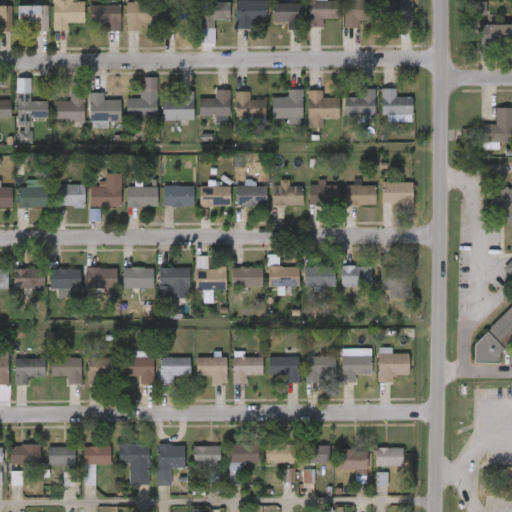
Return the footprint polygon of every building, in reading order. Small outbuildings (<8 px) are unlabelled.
[(67,30),(52,30),(51,0),(71,0),(72,2),(83,2),(84,22),(67,22),(67,30)] [(308,27),(308,0),(325,0),(338,1),(338,19),(322,19),(322,27),(308,27)] [(343,27),(343,0),(374,0),(374,27),(343,27)] [(411,0),(411,26),(380,26),(380,0),(411,0)] [(162,1),(188,1),(188,26),(162,26),(162,1)] [(265,1),(265,23),(252,23),(252,28),(234,28),(234,1),(265,1)] [(271,23),(271,1),(299,1),(299,23),(271,23)] [(228,20),(213,20),(213,28),(198,28),(198,2),(228,2),(228,20)] [(156,28),(125,28),(125,3),(156,3),(156,28)] [(0,5),(11,5),(11,31),(0,31),(0,5)] [(46,31),(16,31),(16,5),(46,5),(46,31)] [(89,22),(89,5),(118,5),(118,30),(106,30),(106,22),(89,22)] [(37,40),(69,40),(68,14),(57,14),(57,6),(37,6),(37,40)] [(322,14),(310,15),(310,7),(301,7),(301,8),(292,8),(293,40),(308,39),(307,31),(323,31),(322,14)] [(367,15),(368,36),(396,36),(396,8),(383,8),(383,14),(367,15)] [(344,40),(345,32),(350,32),(350,12),(329,12),(328,40),(344,40)] [(110,15),(111,41),(141,40),(140,14),(110,15)] [(470,27),(471,14),(457,14),(456,27),(470,27)] [(185,41),(199,40),(199,32),(214,32),(213,15),(184,16),(185,41)] [(237,41),(238,33),(250,34),(251,16),(221,15),(220,41),(237,41)] [(286,16),(257,16),(256,34),(286,34),(286,16)] [(104,17),(74,18),(74,36),(92,35),(92,43),(105,43),(104,17)] [(33,44),(33,18),(2,18),(2,35),(20,35),(20,44),(33,44)] [(479,44),(479,24),(508,24),(508,44),(479,44)] [(511,53),(511,35),(503,36),(504,54),(511,53)] [(464,56),(495,56),(495,36),(465,36),(464,56)] [(156,116),(126,116),(126,99),(140,99),(140,88),(156,88),(156,116)] [(110,111),(111,129),(142,129),(141,89),(124,89),(125,111),(110,111)] [(228,116),(198,116),(198,98),(214,98),(214,89),(228,89),(228,116)] [(302,89),(302,118),(271,118),(271,97),(288,97),(288,89),(302,89)] [(374,115),(343,115),(343,97),(359,97),(359,89),(374,89),(374,115)] [(395,89),(395,97),(411,97),(411,116),(381,116),(381,89),(395,89)] [(321,90),(321,97),(337,97),(337,118),(323,118),(323,126),(307,126),(307,90),(321,90)] [(10,117),(0,117),(0,91),(10,91),(10,117)] [(192,91),(192,119),(161,119),(161,99),(178,99),(178,91),(192,91)] [(265,100),(265,117),(234,117),(234,91),(248,91),(248,100),(265,100)] [(16,92),(30,92),(30,100),(46,100),(46,118),(30,118),(30,124),(16,124),(16,92)] [(52,122),(52,100),(68,100),(68,93),(83,93),(83,122),(52,122)] [(88,93),(102,93),(102,99),(119,99),(119,121),(88,121),(88,93)] [(359,127),(359,100),(345,101),(345,109),(328,109),(329,127),(359,127)] [(396,108),(380,109),(380,100),(366,101),(366,128),(397,127),(396,108)] [(183,110),(183,128),(200,128),(200,135),(213,135),(214,102),(199,101),(199,110),(183,110)] [(272,137),(286,137),(287,102),(272,101),(272,109),(256,109),(256,130),(272,130),(272,137)] [(323,110),(307,109),(307,102),(292,102),(292,139),(308,140),(308,131),(323,131),(323,110)] [(178,132),(178,104),(164,104),(164,112),(147,112),(147,132),(178,132)] [(250,130),(250,112),(234,111),(234,104),(220,104),(219,129),(250,130)] [(54,113),(38,113),(37,133),(68,134),(69,106),(54,106),(54,113)] [(511,141),(480,141),(480,124),(494,124),(494,108),(511,108),(511,141)] [(105,111),(74,111),(73,133),(105,134),(105,111)] [(498,120),(480,120),(479,136),(467,136),(466,161),(483,162),(483,153),(497,154),(498,120)] [(89,207),(89,185),(104,185),(104,173),(119,173),(119,207),(89,207)] [(17,188),(25,188),(25,180),(47,180),(47,208),(17,208),(17,188)] [(381,182),(411,182),(411,204),(381,204),(381,182)] [(301,205),(271,205),(271,183),(288,183),(288,186),(301,186),(301,205)] [(83,184),(83,206),(52,206),(52,184),(83,184)] [(339,184),(339,204),(309,204),(309,184),(339,184)] [(74,199),(75,219),(106,218),(105,185),(89,186),(89,193),(83,193),(83,198),(74,199)] [(374,185),(374,205),(344,205),(344,185),(374,185)] [(125,207),(125,186),(156,186),(156,207),(125,207)] [(162,206),(162,186),(192,186),(192,206),(162,206)] [(198,206),(198,186),(228,186),(228,206),(198,206)] [(265,186),(265,206),(235,206),(235,186),(265,186)] [(0,207),(0,188),(11,188),(11,207),(0,207)] [(3,220),(32,219),(31,190),(11,191),(11,199),(2,199),(3,220)] [(293,217),(323,217),(323,197),(309,197),(309,191),(301,191),(301,197),(293,197),(293,217)] [(251,218),(251,198),(240,198),(239,192),(229,192),(229,197),(221,197),(221,218),(251,218)] [(257,218),(287,217),(287,198),(274,198),(274,192),(264,192),(264,198),(257,198),(257,218)] [(397,217),(397,194),(366,194),(366,216),(397,217)] [(69,196),(40,196),(39,218),(69,219),(69,196)] [(111,219),(142,218),(141,197),(122,197),(122,198),(110,198),(111,219)] [(178,218),(178,197),(147,198),(147,219),(178,218)] [(360,217),(360,197),(329,197),(329,217),(360,217)] [(184,219),(215,219),(214,198),(183,198),(184,219)] [(511,233),(511,243),(511,318),(511,319),(511,310),(502,310),(459,357),(458,375),(484,375),(484,369),(511,339),(511,334),(511,233)] [(370,266),(370,286),(340,286),(340,266),(370,266)] [(297,267),(297,286),(267,286),(267,267),(297,267)] [(334,267),(334,286),(304,286),(304,267),(334,267)] [(152,268),(152,288),(121,288),(121,268),(152,268)] [(188,268),(188,298),(158,298),(158,268),(188,268)] [(261,288),(230,288),(230,268),(261,268),(261,288)] [(387,298),(387,289),(379,289),(379,268),(409,268),(409,298),(387,298)] [(115,269),(115,288),(85,288),(85,269),(115,269)] [(224,290),(194,290),(194,269),(224,269),(224,290)] [(13,288),(13,270),(41,270),(41,288),(13,288)] [(79,270),(79,289),(49,289),(49,270),(79,270)] [(487,281),(500,293),(509,282),(497,270),(487,281)] [(325,298),(355,299),(356,278),(325,277),(325,298)] [(282,278),(252,279),(253,298),(283,298),(282,278)] [(319,299),(319,278),(288,279),(289,299),(319,299)] [(101,280),(70,279),(70,300),(101,300),(101,280)] [(138,300),(137,279),(107,280),(107,301),(138,300)] [(144,310),(174,309),(173,279),(143,280),(144,310)] [(247,279),(216,279),(216,301),(246,301),(247,279)] [(65,280),(35,280),(35,301),(65,300),(65,280)] [(210,302),(210,280),(179,281),(180,302),(210,302)] [(0,299),(28,298),(28,281),(0,281),(0,299)] [(394,284),(365,285),(365,308),(395,308),(394,284)] [(286,383),(286,376),(268,376),(268,358),(283,357),(283,348),(297,347),(298,382),(286,383)] [(408,354),(408,375),(392,375),(392,381),(376,381),(376,354),(408,354)] [(370,356),(370,374),(354,374),(354,382),(339,382),(339,356),(370,356)] [(79,358),(79,385),(66,385),(66,375),(50,375),(50,358),(79,358)] [(86,383),(86,358),(115,358),(115,383),(86,383)] [(189,375),(172,375),(172,383),(159,383),(159,358),(189,358),(189,375)] [(225,383),(211,383),(211,375),(195,375),(195,358),(225,358),(225,383)] [(261,375),(245,375),(245,383),(232,383),(232,358),(261,358),(261,375)] [(321,381),(304,381),(304,358),(321,358),(321,381)] [(43,359),(43,376),(27,376),(27,385),(13,385),(13,359),(43,359)] [(151,359),(151,384),(138,384),(138,375),(123,375),(123,359),(151,359)] [(393,387),(393,365),(376,365),(376,359),(362,359),(362,394),(378,394),(378,386),(393,387)] [(283,368),(253,369),(253,389),(268,389),(268,395),(284,394),(283,368)] [(320,369),(290,368),(289,392),(319,393),(320,369)] [(0,396),(12,397),(13,388),(29,388),(29,371),(0,369),(0,396)] [(124,395),(138,396),(138,370),(108,369),(108,388),(125,388),(124,395)] [(174,369),(144,369),(144,396),(158,396),(158,390),(175,389),(174,369)] [(210,369),(180,369),(181,387),(197,387),(197,396),(211,395),(210,369)] [(217,370),(217,396),(231,395),(231,387),(247,387),(247,369),(217,370)] [(35,388),(52,388),(52,397),(66,396),(65,370),(35,370),(35,388)] [(72,392),(101,392),(101,370),(71,370),(72,392)] [(118,463),(118,443),(148,443),(148,484),(129,484),(129,463),(118,463)] [(257,443),(257,463),(240,463),(240,484),(228,484),(228,443),(257,443)] [(264,463),(264,443),(293,443),(293,463),(264,463)] [(9,465),(9,445),(40,445),(40,465),(9,465)] [(170,463),(170,486),(157,486),(157,445),(183,445),(183,463),(170,463)] [(192,463),(193,445),(219,446),(218,483),(208,483),(209,464),(192,463)] [(328,445),(328,463),(302,463),(302,445),(328,445)] [(109,464),(95,464),(95,485),(84,485),(84,446),(109,446),(109,464)] [(73,447),(73,467),(46,467),(46,447),(73,447)] [(375,447),(401,447),(401,466),(375,466),(375,447)] [(366,469),(336,469),(336,449),(366,449),(366,469)] [(243,475),(243,455),(213,455),(213,474),(243,475)] [(24,456),(0,456),(0,493),(1,493),(1,474),(24,474),(24,456)] [(103,456),(103,475),(114,475),(114,497),(133,496),(133,456),(103,456)] [(249,474),(276,475),(277,456),(250,456),(249,474)] [(314,456),(290,457),(291,475),(314,475),(314,456)] [(32,476),(59,477),(59,458),(32,458),(32,476)] [(80,497),(79,476),(95,476),(95,458),(68,458),(69,497),(80,497)] [(142,458),(141,497),(154,497),(155,475),(168,476),(169,458),(142,458)] [(204,458),(177,458),(178,476),(205,475),(204,458)] [(387,460),(360,459),(359,478),(387,478),(387,460)] [(386,472),(386,486),(376,486),(376,472),(386,472)] [(355,489),(355,476),(364,476),(364,489),(355,489)]
